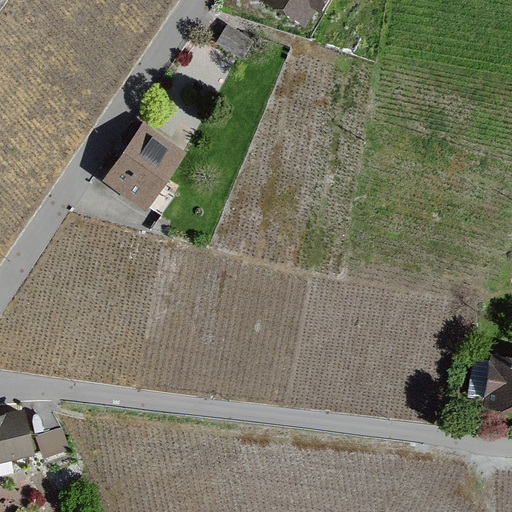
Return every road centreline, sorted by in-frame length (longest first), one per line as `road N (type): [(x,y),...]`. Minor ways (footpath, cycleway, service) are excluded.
road 1 (residential): [(511,446),(0,386)]
road 2 (residential): [(0,291),(198,0)]
